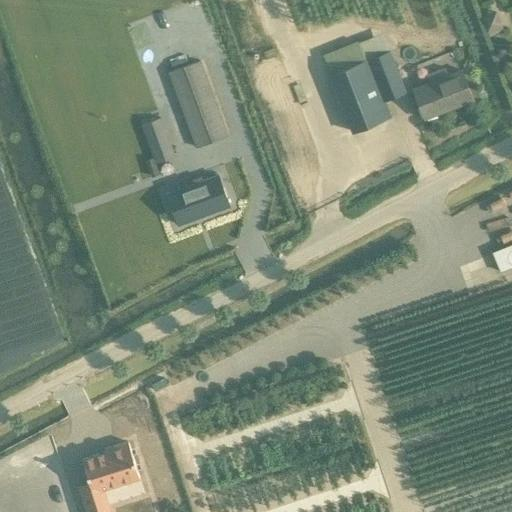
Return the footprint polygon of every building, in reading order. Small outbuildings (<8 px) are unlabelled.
[(502,29),(496,13),(482,18),(488,34),(502,29)] [(328,75),(351,133),(391,117),(385,102),(407,93),(390,50),(389,51),(383,33),(358,42),(365,60),(328,75)] [(228,136),(200,61),(168,73),(195,148),(228,136)] [(412,89),(424,118),(473,99),(461,69),(412,89)] [(161,118),(141,125),(154,163),(175,156),(161,118)] [(159,173),(155,163),(154,163),(153,158),(145,161),(150,176),(159,173)] [(161,184),(142,191),(151,213),(168,207),(176,225),(228,207),(225,197),(241,191),(230,163),(188,178),(192,185),(166,195),(161,184)] [(511,243),(491,251),(500,272),(511,267),(511,243)] [(103,460),(79,468),(88,503),(75,507),(76,511),(101,511),(99,504),(131,493),(118,449),(101,454),(103,460)]
